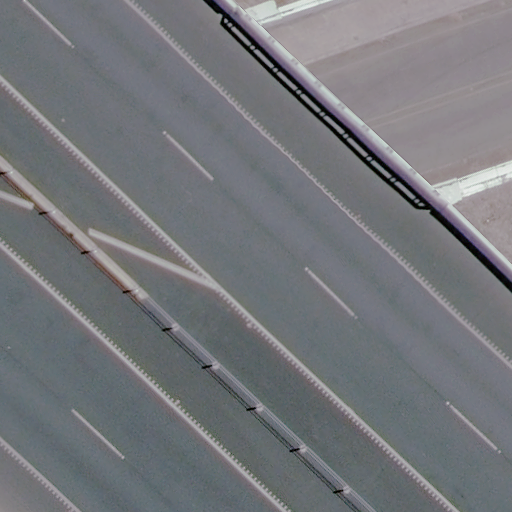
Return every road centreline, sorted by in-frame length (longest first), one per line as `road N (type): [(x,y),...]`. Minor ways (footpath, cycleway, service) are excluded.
road 1 (motorway): [(75,0),(511,394)]
road 2 (residential): [(511,74),(0,247)]
road 3 (motorway): [(259,511),(0,282)]
